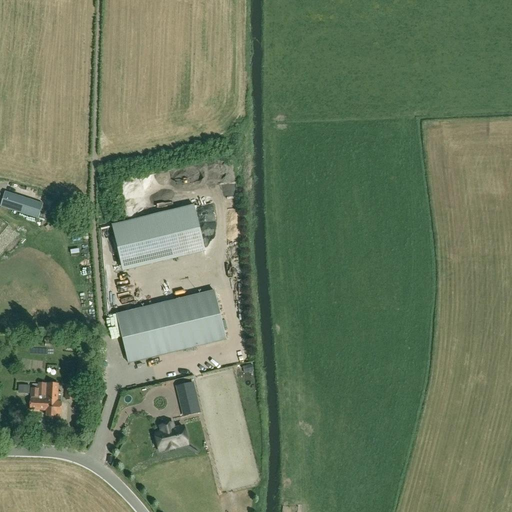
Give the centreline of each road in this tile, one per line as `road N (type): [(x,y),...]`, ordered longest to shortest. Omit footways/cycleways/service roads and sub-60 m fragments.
road 1 (track): [(105,335),(93,200),(100,0)]
road 2 (tertiary): [(142,511),(80,458),(0,454)]
